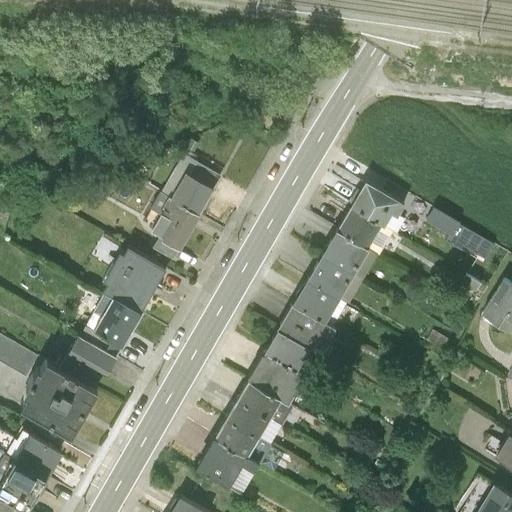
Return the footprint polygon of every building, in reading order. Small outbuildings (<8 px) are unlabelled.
[(183,74),(182,86),(206,87),(207,75),(183,74)] [(213,187),(220,175),(183,153),(160,192),(169,196),(197,213),(213,187)] [(396,215),(403,203),(364,179),(349,206),(379,224),(382,225),(390,213),(396,215)] [(197,213),(169,196),(150,230),(161,236),(160,239),(179,250),(200,214),(197,213)] [(433,207),(426,220),(450,234),(490,258),(498,245),(472,229),(478,220),(441,198),(435,208),(433,207)] [(335,228),(366,246),(379,224),(349,206),(335,228)] [(0,211),(0,235),(2,236),(8,214),(0,211)] [(366,246),(335,228),(320,254),(352,273),(366,246)] [(105,284),(101,290),(111,296),(141,312),(165,268),(126,246),(122,253),(118,252),(101,281),(105,284)] [(337,297),(352,273),(320,254),(305,278),(337,297)] [(464,274),(459,283),(474,291),(479,282),(464,274)] [(511,283),(502,277),(489,297),(480,312),(511,332),(511,283)] [(323,321),(337,297),(305,278),(290,304),(323,321)] [(122,346),(141,312),(111,296),(92,329),(122,346)] [(325,343),(334,327),(323,321),(290,304),(276,328),(310,347),(315,338),(325,343)] [(295,368),(310,347),(276,328),(263,350),(295,368)] [(432,330),(426,340),(441,349),(447,338),(432,330)] [(108,370),(116,356),(77,334),(59,366),(93,386),(104,368),(108,370)] [(0,335),(0,362),(29,379),(41,359),(0,335)] [(451,347),(447,355),(457,360),(461,352),(451,347)] [(295,368),(263,350),(247,377),(280,397),(287,401),(304,374),(295,368)] [(19,405),(70,434),(97,388),(93,386),(59,366),(46,359),(40,369),(36,367),(29,379),(21,392),(25,395),(19,405)] [(235,396),(269,416),(280,397),(247,377),(235,396)] [(257,435),(269,416),(235,396),(224,416),(257,435)] [(246,454),(257,435),(224,416),(212,435),(246,454)] [(511,431),(509,429),(492,456),(511,468),(511,431)] [(61,450),(29,432),(15,457),(47,475),(61,450)] [(241,493),(258,461),(246,454),(212,435),(194,466),(241,493)] [(15,457),(12,456),(0,477),(0,484),(26,500),(31,503),(47,475),(15,457)] [(359,472),(352,483),(362,489),(369,478),(359,472)] [(472,511),(511,511),(511,491),(492,480),(472,511)] [(18,511),(26,500),(0,485),(0,508),(6,511),(18,511)] [(207,511),(208,510),(178,493),(166,511),(207,511)]
